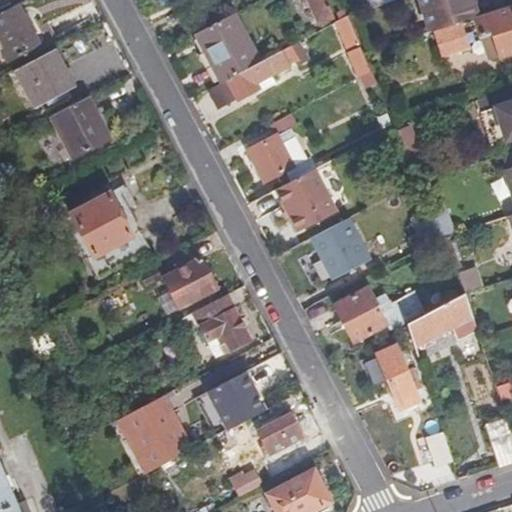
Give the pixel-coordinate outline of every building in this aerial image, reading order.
[(305,0),(319,26),(332,20),(321,0),(305,0)] [(427,0),(436,30),(474,18),(468,0),(427,0)] [(41,46),(18,4),(0,14),(0,47),(9,64),(41,46)] [(494,34),(502,57),(511,54),(511,9),(475,21),(481,39),(486,37),(494,34)] [(231,14),(197,33),(223,83),(228,81),(258,65),(231,14)] [(338,22),(361,77),(371,71),(363,53),(348,17),(338,22)] [(441,57),(470,49),(461,25),(434,33),(441,57)] [(493,60),(502,57),(494,34),(486,37),(493,60)] [(228,81),(237,99),(238,101),(257,91),(254,85),(289,67),(287,63),(299,57),(304,65),(312,62),(302,41),(258,65),(228,81)] [(74,87),(54,50),(16,71),(37,108),(74,87)] [(223,83),(209,90),(219,108),(237,99),(228,81),(223,83)] [(511,90),(477,101),(492,147),(511,140),(511,90)] [(111,139),(89,97),(51,118),(71,160),(111,139)] [(433,161),(428,164),(412,125),(398,131),(419,182),(439,175),(433,161)] [(264,182),(281,174),(286,183),(300,176),(296,167),(307,161),(296,140),(284,146),(279,136),(248,152),(264,182)] [(286,183),(275,189),(286,208),(290,217),(298,233),(336,212),(314,169),(300,176),(286,183)] [(134,236),(111,193),(72,213),(94,257),(86,261),(98,282),(153,253),(142,232),(134,236)] [(0,213),(14,206),(9,198),(0,203),(0,213)] [(431,210),(443,237),(455,233),(443,203),(431,210)] [(290,217),(286,208),(281,211),(286,219),(290,217)] [(406,239),(413,253),(443,237),(431,210),(408,221),(414,234),(406,239)] [(21,240),(36,231),(27,214),(12,222),(21,240)] [(349,219),(311,240),(331,278),(370,256),(349,219)] [(221,288),(204,257),(166,277),(174,293),(182,308),(221,288)] [(460,278),(469,297),(483,292),(475,271),(460,278)] [(388,326),(375,299),(368,285),(333,304),(353,343),(388,326)] [(375,299),(388,326),(390,330),(426,312),(415,291),(392,303),(391,300),(390,300),(386,293),(375,299)] [(167,316),(182,308),(174,293),(159,301),(167,316)] [(227,295),(193,313),(209,341),(216,337),(221,343),(226,340),(231,349),(250,339),(227,295)] [(469,297),(411,327),(418,348),(456,329),(475,319),(469,297)] [(475,319),(456,329),(460,339),(479,331),(475,319)] [(35,361),(61,347),(52,330),(26,342),(35,361)] [(401,404),(423,393),(398,345),(377,356),(401,404)] [(89,349),(74,357),(82,373),(97,365),(89,349)] [(40,366),(56,359),(53,354),(37,361),(40,366)] [(44,391),(60,382),(51,365),(35,373),(44,391)] [(209,390),(230,430),(244,423),(265,411),(245,372),(209,390)] [(196,448),(168,396),(128,417),(156,470),(196,448)] [(307,445),(291,415),(259,431),(267,446),(261,450),(269,465),(307,445)] [(487,426),(500,469),(511,464),(511,437),(510,432),(506,420),(487,426)] [(215,438),(213,439),(221,453),(238,443),(240,447),(253,440),(244,423),(230,430),(215,438)] [(435,467),(452,462),(444,434),(426,439),(435,467)] [(18,505),(0,460),(0,511),(31,511),(27,501),(18,505)] [(276,511),(314,511),(333,503),(316,470),(268,495),(276,511)] [(241,500),(265,487),(258,475),(235,488),(241,500)]
